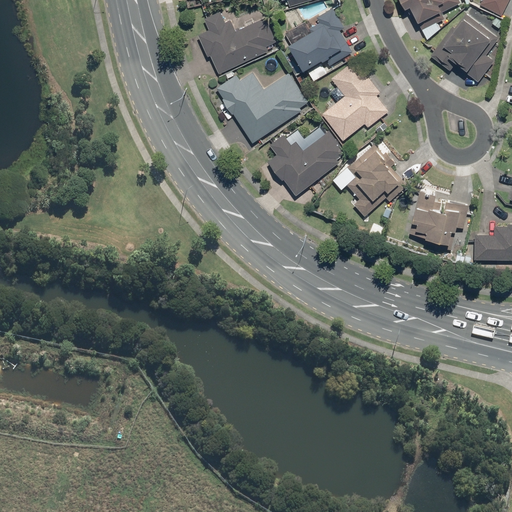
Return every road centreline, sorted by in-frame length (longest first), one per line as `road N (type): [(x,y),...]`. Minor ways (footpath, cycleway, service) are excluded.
road 1 (secondary): [(135,0),(150,74),(225,206),(313,280),(415,316)]
road 2 (residential): [(434,93),(473,113),(486,130),(472,155),(457,155),(434,129)]
